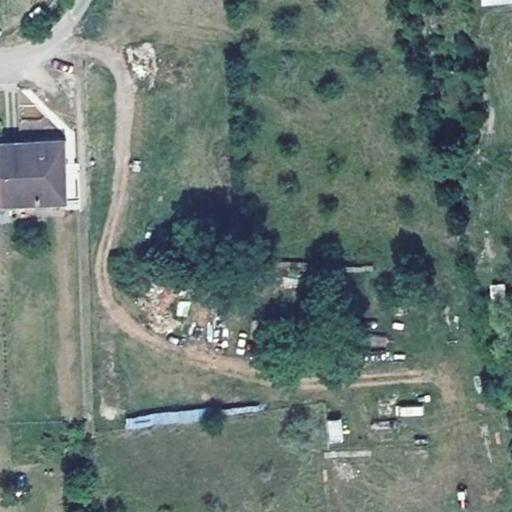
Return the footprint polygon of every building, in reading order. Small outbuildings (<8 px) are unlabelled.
[(65,141),(2,143),(3,152),(56,150),(57,163),(65,163),(65,141)] [(56,150),(3,152),(5,195),(31,194),(31,202),(58,201),(57,182),(66,182),(79,182),(79,162),(65,163),(57,163),(56,150)] [(67,200),(66,182),(57,182),(58,201),(67,200)] [(31,194),(5,195),(5,203),(31,202),(31,194)] [(343,442),(340,419),(325,421),(327,444),(343,442)]
